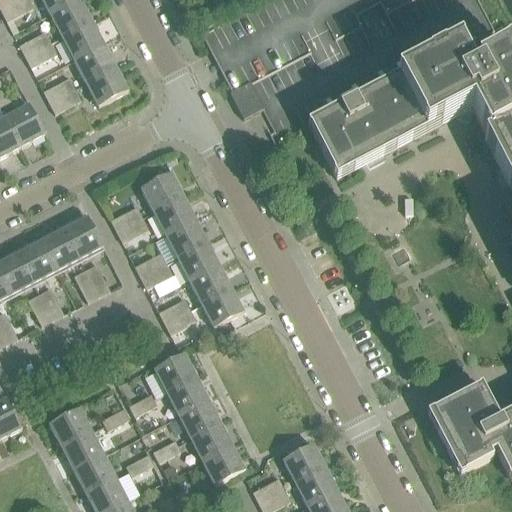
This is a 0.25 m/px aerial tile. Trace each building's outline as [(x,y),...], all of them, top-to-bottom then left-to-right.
[(0,13),(1,15),(27,2),(25,0),(2,0),(0,1),(0,13)] [(39,0),(50,19),(80,3),(78,0),(39,0)] [(494,35),(475,0),(278,0),(218,31),(215,27),(211,29),(214,34),(203,40),(232,97),(250,87),(264,114),(263,114),(280,147),(309,131),(308,129),(397,83),(459,50),(460,53),(494,35)] [(27,2),(1,15),(7,27),(34,13),(27,2)] [(50,19),(62,42),(92,26),(80,3),(50,19)] [(62,42),(74,66),(104,50),(92,26),(62,42)] [(25,62),(51,48),(45,37),(19,51),(25,62)] [(51,48),(25,62),(31,73),(57,59),(51,48)] [(74,66),(86,89),(116,73),(104,50),(74,66)] [(473,78),(460,53),(459,50),(397,83),(308,129),(309,131),(334,178),(364,163),(369,172),(385,164),(383,160),(425,137),(458,120),(472,113),(487,141),(484,142),(511,192),(511,238),(511,239),(511,241),(511,416),(501,423),(484,389),(432,416),(434,419),(435,419),(443,435),(438,438),(460,479),(493,462),(491,458),(496,455),(509,480),(511,486),(511,485),(511,56),(510,53),(505,56),(477,71),(479,75),(473,78)] [(116,73),(86,89),(98,112),(129,96),(116,73)] [(49,108),(75,94),(69,83),(43,97),(49,108)] [(0,109),(9,105),(0,85),(0,109)] [(250,87),(232,97),(230,98),(244,124),(263,114),(264,114),(250,87)] [(75,94),(49,108),(55,119),(81,105),(75,94)] [(45,140),(29,110),(6,122),(21,152),(45,140)] [(0,163),(21,152),(6,122),(0,124),(0,163)] [(153,217),(183,201),(171,178),(141,194),(153,217)] [(165,240),(196,224),(183,201),(153,217),(165,240)] [(137,211),(111,225),(116,237),(143,223),(137,211)] [(64,234),(80,264),(103,252),(87,222),(64,234)] [(122,248),(149,234),(143,223),(116,237),(122,248)] [(177,263),(208,248),(196,224),(165,240),(177,263)] [(41,246),(57,276),(80,264),(64,234),(41,246)] [(18,258),(34,289),(57,276),(41,246),(18,258)] [(189,287),(220,271),(208,248),(177,263),(189,287)] [(0,267),(0,280),(10,301),(34,289),(18,258),(0,267)] [(161,258),(135,271),(140,283),(167,269),(161,258)] [(146,294),(173,280),(167,269),(140,283),(146,294)] [(86,276),(99,301),(110,295),(97,270),(86,276)] [(202,310),(232,294),(220,271),(189,287),(202,310)] [(74,282),(88,307),(99,301),(86,276),(74,282)] [(0,306),(10,301),(0,280),(0,306)] [(39,300),(53,325),(64,320),(51,294),(39,300)] [(232,294),(202,310),(214,333),(244,317),(232,294)] [(53,325),(39,300),(28,306),(42,331),(53,325)] [(165,329),(190,315),(185,304),(159,317),(165,329)] [(190,315),(165,329),(170,340),(196,326),(190,315)] [(18,344),(5,318),(0,320),(0,336),(7,350),(18,344)] [(166,398),(197,382),(184,359),(154,375),(166,398)] [(197,382),(166,398),(179,421),(209,405),(197,382)] [(141,406),(146,415),(156,410),(151,401),(141,406)] [(6,403),(0,406),(0,444),(22,433),(6,403)] [(209,405),(179,421),(191,444),(221,428),(209,405)] [(146,415),(141,406),(130,412),(135,421),(146,415)] [(61,453),(91,437),(79,414),(49,429),(61,453)] [(113,421),(118,430),(129,424),(124,415),(113,421)] [(118,430),(113,421),(102,427),(107,436),(118,430)] [(221,428),(191,444),(204,467),(233,452),(221,428)] [(91,437),(61,453),(73,476),(103,460),(91,437)] [(165,453),(170,462),(181,457),(176,447),(165,453)] [(295,489),(325,473),(313,449),(283,465),(295,489)] [(233,452),(204,467),(216,490),(245,475),(233,452)] [(170,462),(165,453),(154,458),(160,468),(170,462)] [(103,460),(73,476),(86,499),(115,484),(103,460)] [(137,467),(142,477),(153,471),(148,461),(137,467)] [(142,477),(137,467),(126,473),(131,482),(142,477)] [(325,473),(295,489),(307,511),(338,496),(325,473)] [(115,484),(86,499),(92,511),(117,511),(128,507),(115,484)] [(259,508),(284,495),(279,484),(253,497),(259,508)] [(186,494),(176,499),(181,509),(191,504),(186,494)] [(284,495),(259,508),(260,511),(279,511),(290,506),(284,495)] [(307,511),(345,511),(338,496),(307,511)] [(170,502),(159,508),(161,511),(174,511),(175,511),(170,502)]
